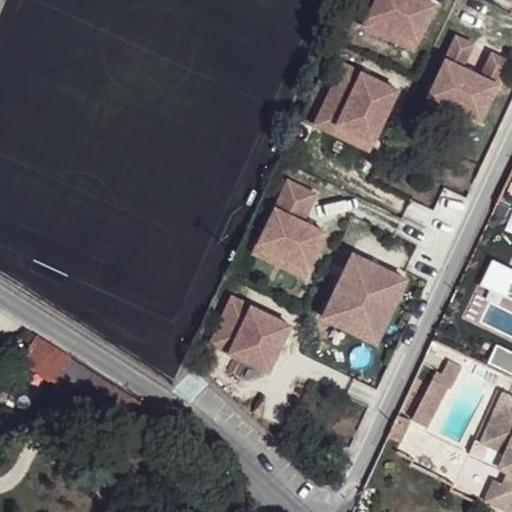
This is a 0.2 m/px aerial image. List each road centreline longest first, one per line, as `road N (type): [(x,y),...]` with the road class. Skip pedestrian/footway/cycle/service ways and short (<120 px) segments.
road 1 (residential): [(511,133),(330,511)]
road 2 (unclassified): [(300,511),(166,396),(0,288)]
